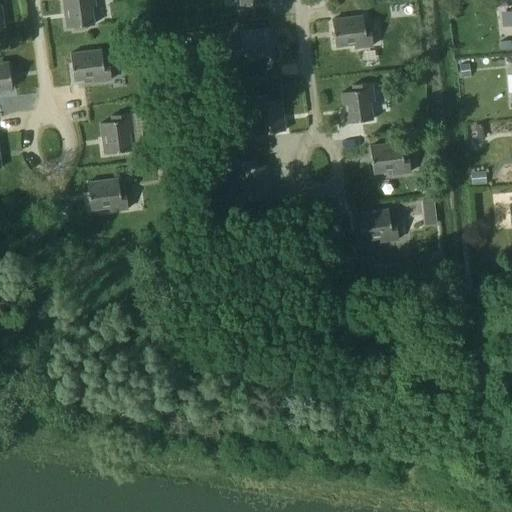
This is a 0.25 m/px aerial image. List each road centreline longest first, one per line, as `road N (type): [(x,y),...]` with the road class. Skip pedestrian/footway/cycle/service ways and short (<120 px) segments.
road 1 (residential): [(317,128),(337,156),(344,185),(326,199),(309,195),(298,175),(311,144)]
road 2 (residential): [(51,102),(73,159),(56,176),(36,161),(31,147),(48,116)]
road 3 (residential): [(317,128),(299,0)]
